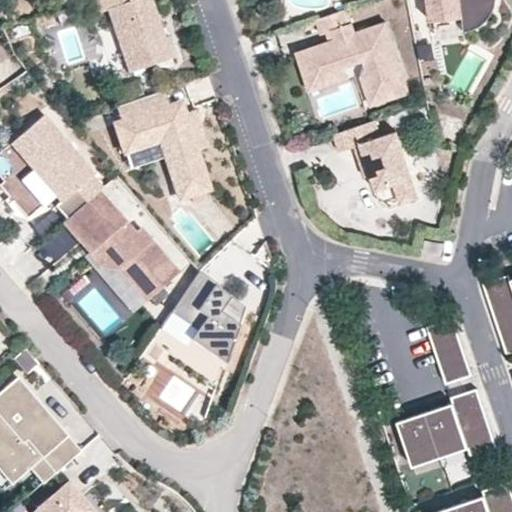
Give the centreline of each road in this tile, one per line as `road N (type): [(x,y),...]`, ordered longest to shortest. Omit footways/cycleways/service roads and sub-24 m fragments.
road 1 (residential): [(0,284),(136,444),(224,487)]
road 2 (residential): [(302,260),(212,0)]
road 3 (residential): [(224,487),(302,260)]
road 4 (residential): [(462,282),(484,158),(511,104)]
road 5 (residential): [(302,260),(462,282)]
road 6 (residential): [(462,282),(511,429)]
